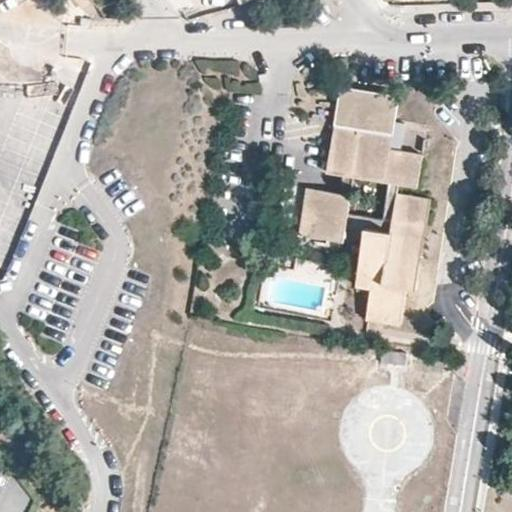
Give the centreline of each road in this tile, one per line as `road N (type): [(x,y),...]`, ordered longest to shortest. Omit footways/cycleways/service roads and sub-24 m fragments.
road 1 (residential): [(511,34),(126,43)]
road 2 (residential): [(511,195),(459,511)]
